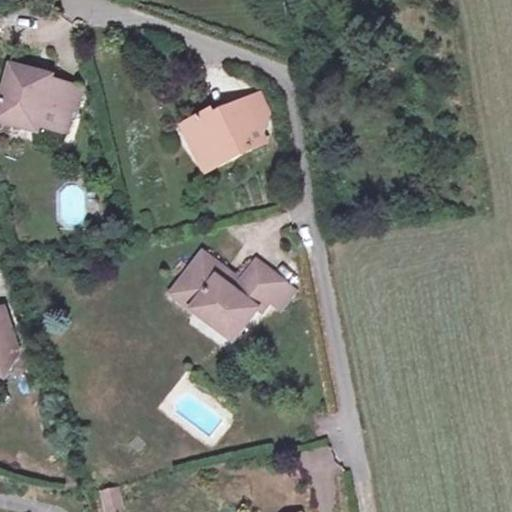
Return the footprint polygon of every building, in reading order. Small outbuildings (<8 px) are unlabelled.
[(54,75),(12,67),(0,113),(0,123),(41,135),(42,126),(67,134),(79,86),(52,81),(54,75)] [(261,99),(249,105),(256,124),(269,117),(261,99)] [(210,117),(179,129),(191,155),(212,161),(220,176),(269,154),(256,124),(249,105),(230,114),(233,124),(218,130),(210,117)] [(212,161),(191,155),(204,184),(220,176),(212,161)] [(201,254),(168,293),(229,346),(254,313),(259,316),(272,299),(284,285),(256,264),(234,293),(217,277),(223,272),(201,254)] [(284,285),(272,299),(279,306),(292,291),(284,285)] [(0,368),(6,367),(14,350),(8,331),(0,332),(0,368)] [(110,511),(123,510),(120,488),(101,491),(104,511),(110,511)]
